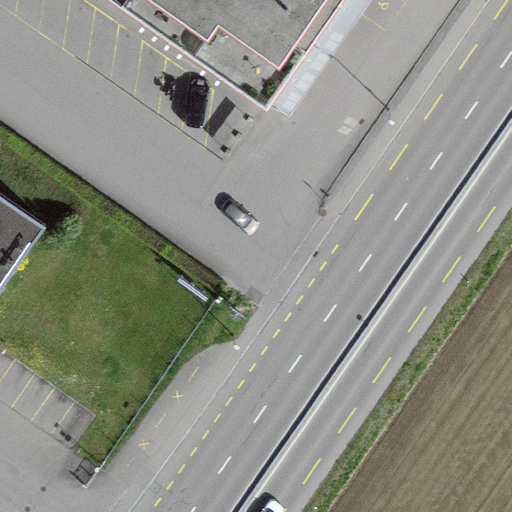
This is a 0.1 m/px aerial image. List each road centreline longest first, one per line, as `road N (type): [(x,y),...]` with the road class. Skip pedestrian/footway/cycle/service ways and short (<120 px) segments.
road 1 (primary): [(511,29),(179,511)]
road 2 (primary): [(254,511),(511,139)]
